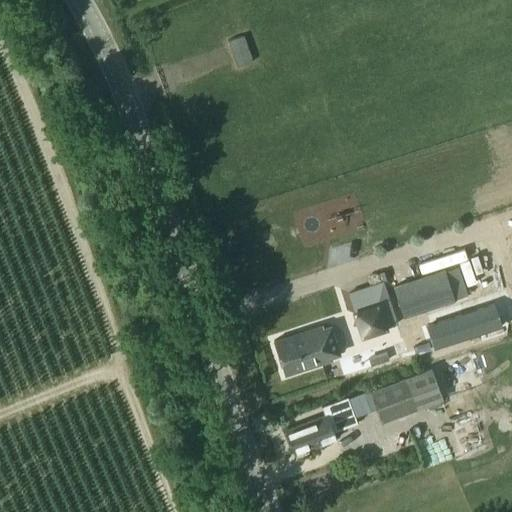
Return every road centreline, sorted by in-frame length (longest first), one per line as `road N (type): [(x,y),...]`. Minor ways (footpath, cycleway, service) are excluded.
road 1 (tertiary): [(254,511),(101,64),(71,0)]
road 2 (unknown): [(166,511),(121,381),(112,375),(77,378),(0,408)]
